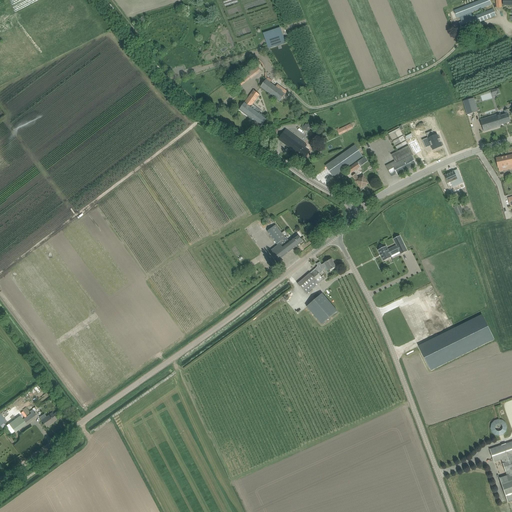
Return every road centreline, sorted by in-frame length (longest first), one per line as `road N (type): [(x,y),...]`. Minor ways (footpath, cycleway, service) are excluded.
road 1 (tertiary): [(0,480),(337,236)]
road 2 (unclassified): [(353,210),(172,89),(101,0)]
road 3 (unclassified): [(452,511),(382,324),(337,236)]
road 4 (tertiary): [(353,210),(440,164),(511,140)]
